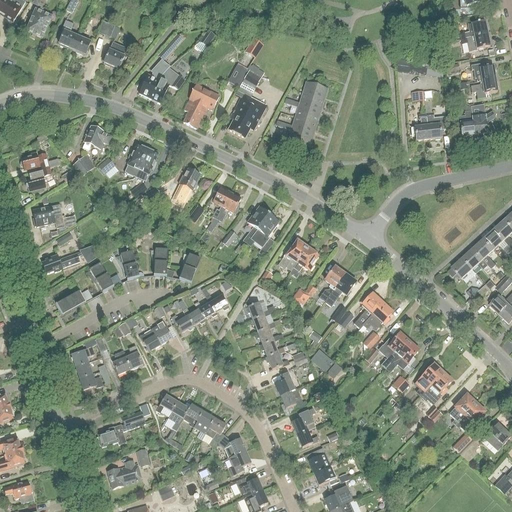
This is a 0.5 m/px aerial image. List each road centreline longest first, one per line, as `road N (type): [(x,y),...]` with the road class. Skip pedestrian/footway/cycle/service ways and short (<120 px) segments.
road 1 (tertiary): [(364,240),(219,156),(100,105),(59,98)]
road 2 (residential): [(296,511),(254,420),(194,381),(156,386),(57,430)]
road 3 (tertiary): [(511,371),(364,240)]
road 4 (tertiary): [(364,240),(411,190),(511,166)]
road 5 (residential): [(161,295),(131,298),(32,349)]
